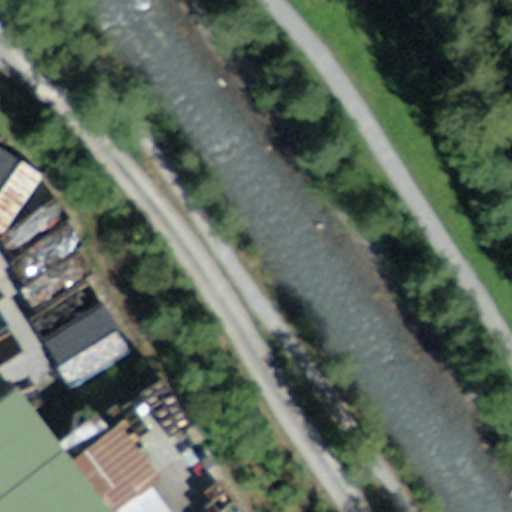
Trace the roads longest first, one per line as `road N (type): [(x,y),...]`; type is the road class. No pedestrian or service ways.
road 1 (track): [(0,59),(102,144),(169,223),(358,511)]
road 2 (track): [(511,355),(276,0)]
